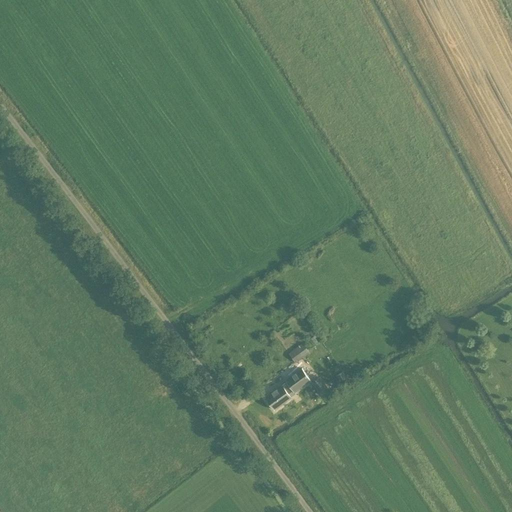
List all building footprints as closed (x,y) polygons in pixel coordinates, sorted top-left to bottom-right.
[(314,346),(319,342),(314,336),(309,340),(314,346)] [(349,372),(379,352),(374,344),(368,348),(369,350),(345,365),(349,372)] [(302,355),(307,352),(302,345),(297,348),(296,347),(288,353),(295,363),(304,357),(302,355)] [(285,380),(287,382),(282,385),(265,397),(274,410),(291,397),(288,394),(293,390),(294,392),(310,380),(302,368),(285,380)] [(342,371),(336,376),(340,382),(347,378),(342,371)] [(329,389),(320,377),(312,383),(320,395),(329,389)]
